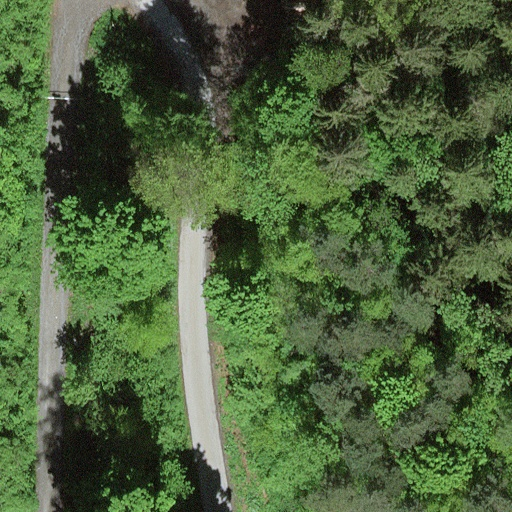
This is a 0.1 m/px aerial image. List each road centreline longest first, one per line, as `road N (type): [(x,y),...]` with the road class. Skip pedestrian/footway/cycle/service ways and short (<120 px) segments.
road 1 (track): [(152,0),(209,101),(193,280),(220,511)]
road 2 (track): [(75,0),(48,511)]
